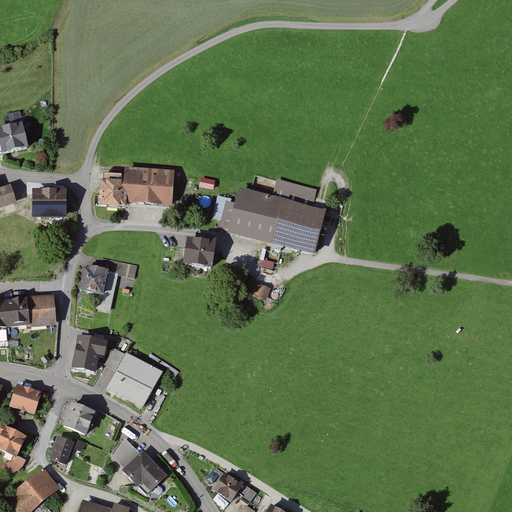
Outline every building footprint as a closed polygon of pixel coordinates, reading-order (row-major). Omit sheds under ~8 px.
[(28,123),(3,130),(10,154),(35,147),(28,123)] [(130,182),(106,182),(105,208),(132,209),(132,203),(180,204),(181,171),(130,170),(130,182)] [(0,210),(22,204),(16,187),(7,190),(4,180),(0,181),(0,210)] [(276,197),(245,189),(242,202),(219,196),(214,216),(223,218),(221,224),(234,227),(233,234),(322,257),(334,212),(316,207),(320,190),(281,180),(276,197)] [(71,188),(47,190),(49,208),(72,206),(71,188)] [(41,232),(32,203),(0,213),(0,244),(0,245),(41,232)] [(223,244),(194,240),(191,267),(220,270),(223,244)] [(115,270),(91,266),(86,291),(110,296),(115,270)] [(256,285),(250,298),(266,305),(272,291),(256,285)] [(58,297),(0,301),(0,330),(61,325),(58,297)] [(99,342),(78,338),(71,373),(92,377),(99,342)] [(167,372),(132,353),(112,391),(148,410),(167,372)] [(49,396),(23,387),(16,408),(42,417),(49,396)] [(102,415),(77,404),(67,427),(93,438),(102,415)] [(33,439),(8,426),(0,442),(0,447),(14,455),(8,468),(22,475),(29,461),(23,458),(33,439)] [(74,441),(62,437),(54,461),(71,467),(77,451),(82,453),(86,441),(75,437),(74,441)] [(143,456),(129,443),(115,458),(129,471),(127,472),(145,489),(149,484),(160,495),(175,479),(147,452),(143,456)] [(36,511),(60,492),(46,475),(11,504),(18,511),(36,511)] [(260,496),(230,475),(217,493),(235,506),(240,499),(252,507),(260,496)]
